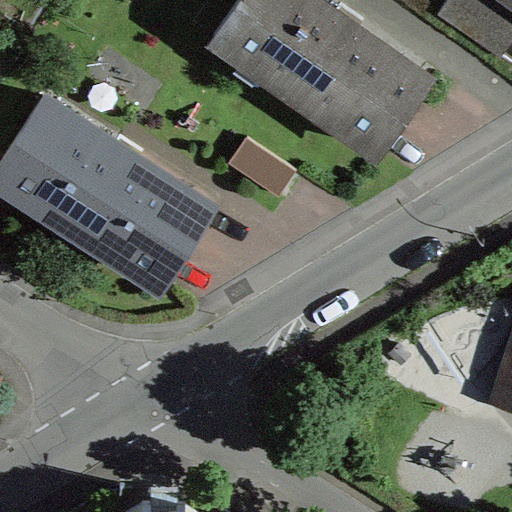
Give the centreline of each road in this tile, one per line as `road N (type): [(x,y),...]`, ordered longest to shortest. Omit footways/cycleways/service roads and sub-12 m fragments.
road 1 (tertiary): [(153,400),(511,188)]
road 2 (residential): [(339,511),(153,400)]
road 3 (residential): [(0,301),(153,400)]
road 4 (tertiary): [(0,489),(153,400)]
